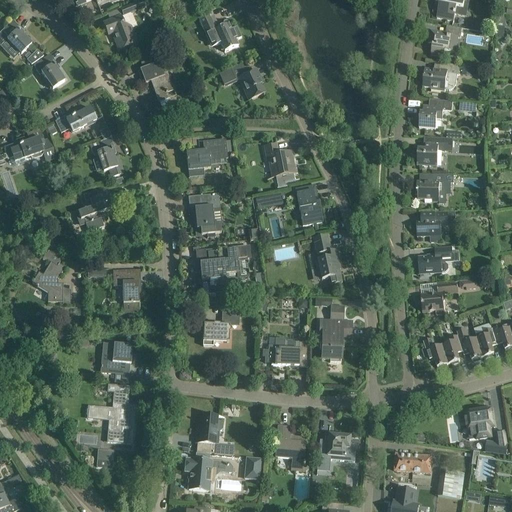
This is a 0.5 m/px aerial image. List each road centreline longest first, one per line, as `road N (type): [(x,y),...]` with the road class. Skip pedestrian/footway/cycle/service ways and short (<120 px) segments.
road 1 (residential): [(370,398),(370,329),(344,211),(246,0)]
road 2 (residential): [(409,394),(396,274),(396,167),(415,0)]
road 3 (residential): [(169,379),(157,176),(111,82)]
road 4 (residential): [(370,398),(169,379)]
road 5 (secondary): [(89,511),(0,395)]
road 6 (residential): [(157,511),(169,379)]
